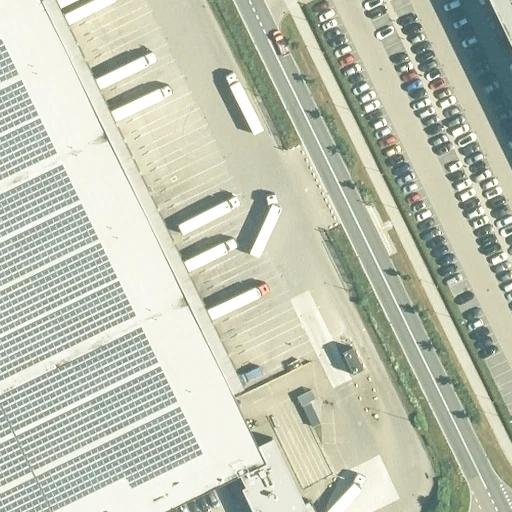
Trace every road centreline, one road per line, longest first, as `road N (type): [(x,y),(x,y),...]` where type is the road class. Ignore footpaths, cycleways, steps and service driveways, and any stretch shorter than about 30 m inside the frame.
road 1 (unclassified): [(499,511),(249,0)]
road 2 (unknown): [(400,511),(405,480),(376,389),(168,0)]
